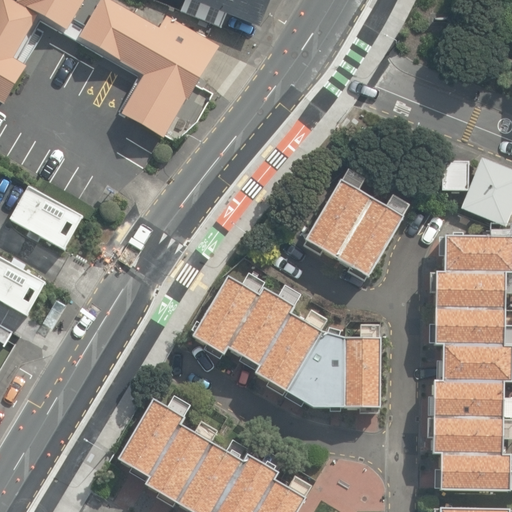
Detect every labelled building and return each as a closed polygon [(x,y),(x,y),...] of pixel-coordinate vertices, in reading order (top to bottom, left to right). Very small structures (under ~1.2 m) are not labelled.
[(157,21),(117,0),(0,0),(0,89),(1,90),(38,20),(132,69),(110,111),(166,141),(221,38),(164,8),(157,21)] [(271,0),(166,0),(166,1),(257,37),(271,0)] [(503,223),(511,201),(511,169),(480,156),(459,206),(503,223)] [(441,186),(466,186),(467,158),(441,158),(441,186)] [(398,221),(336,186),(299,245),(361,280),(398,221)] [(80,214),(26,187),(9,220),(63,247),(80,214)] [(440,491),(510,492),(511,455),(501,455),(503,383),(511,383),(511,347),(504,347),(505,274),(511,274),(511,238),(445,237),(444,274),(435,273),(434,346),(443,347),(442,382),(435,382),(434,455),(440,455),(440,491)] [(42,278),(0,256),(0,298),(25,311),(42,278)] [(320,330),(229,268),(190,331),(220,352),(222,346),(252,362),(246,372),(308,407),(378,407),(382,337),(320,330)] [(184,413),(151,394),(116,454),(148,473),(143,482),(193,511),(212,511),(215,508),(221,511),(299,511),(309,497),(274,477),(279,469),(249,451),(243,461),(177,423),(184,413)]
